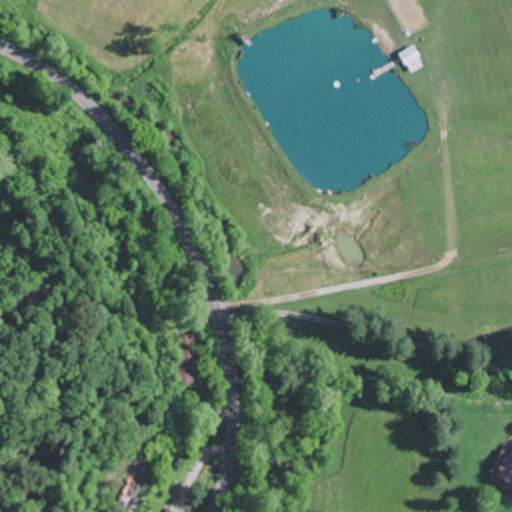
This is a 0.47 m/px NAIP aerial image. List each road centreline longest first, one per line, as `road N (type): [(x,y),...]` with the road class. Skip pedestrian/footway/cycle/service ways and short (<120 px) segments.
road 1 (tertiary): [(214,511),(228,458),(231,395),(216,308),(195,256),(150,178),(97,113),(0,46)]
road 2 (residential): [(216,308),(511,251)]
road 3 (residential): [(219,320),(303,316),(503,371)]
